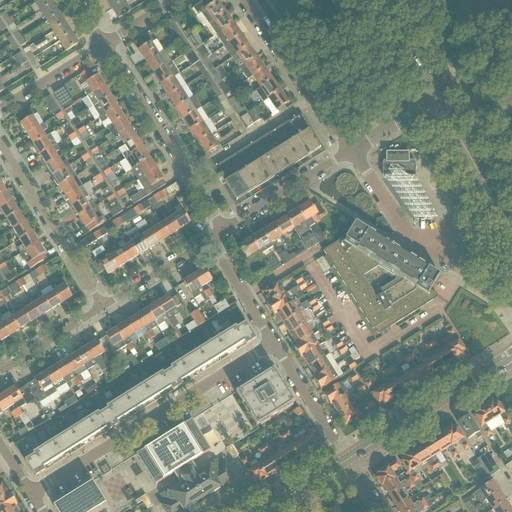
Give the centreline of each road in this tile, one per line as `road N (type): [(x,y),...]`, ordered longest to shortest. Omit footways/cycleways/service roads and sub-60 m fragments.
road 1 (residential): [(30,494),(274,341)]
road 2 (residential): [(221,230),(104,47)]
road 3 (secondary): [(347,459),(511,357)]
road 4 (residential): [(100,307),(0,144)]
road 5 (unclassified): [(350,151),(243,0)]
road 6 (unclassified): [(462,272),(416,241),(350,151)]
road 7 (residential): [(221,230),(350,151)]
road 8 (tertiary): [(503,222),(432,100)]
road 9 (residential): [(274,341),(347,459)]
road 10 (residential): [(100,307),(209,238)]
road 11 (residential): [(0,112),(104,47)]
road 12 (residential): [(274,341),(209,238)]
